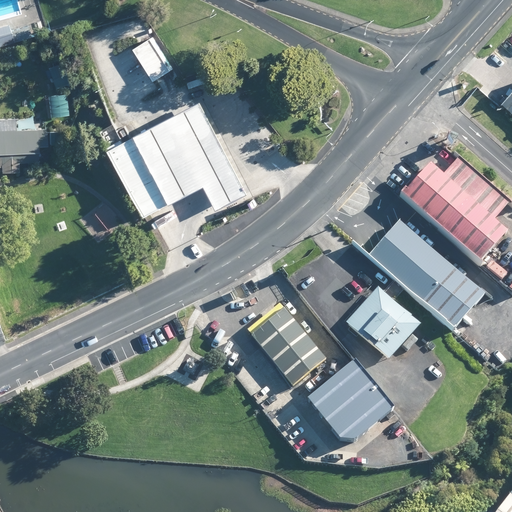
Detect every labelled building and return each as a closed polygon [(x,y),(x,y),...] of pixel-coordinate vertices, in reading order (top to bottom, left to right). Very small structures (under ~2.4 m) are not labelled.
[(21,38),(21,36),(19,28),(8,32),(6,25),(0,26),(0,44),(7,42),(21,38)] [(175,70),(155,38),(137,49),(157,81),(175,70)] [(197,86),(109,131),(148,207),(205,177),(216,199),(247,182),(197,86)] [(66,96),(50,98),(51,117),(68,116),(66,96)] [(46,128),(16,129),(8,130),(8,119),(0,119),(0,166),(2,166),(2,172),(19,171),(19,162),(39,161),(39,159),(39,145),(46,144),(46,128)] [(50,132),(50,144),(59,144),(58,132),(50,132)] [(498,222),(511,205),(511,202),(461,159),(460,161),(446,177),(433,166),(410,192),(408,190),(404,195),(484,265),(511,233),(498,222)] [(487,297),(471,284),(401,223),(371,258),(406,288),(455,330),(457,332),(487,297)] [(509,277),(496,265),(490,272),(502,284),(509,277)] [(423,327),(394,301),(380,288),(348,323),(354,328),(391,362),(423,327)] [(262,347),(294,388),(327,362),(287,312),(255,338),(262,347)] [(397,401),(361,357),(313,396),(349,440),(397,401)]
